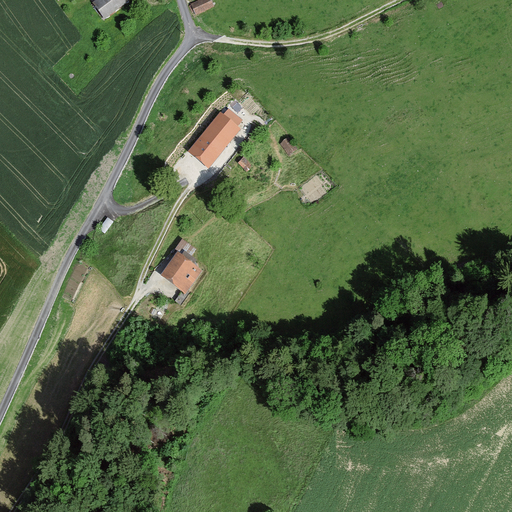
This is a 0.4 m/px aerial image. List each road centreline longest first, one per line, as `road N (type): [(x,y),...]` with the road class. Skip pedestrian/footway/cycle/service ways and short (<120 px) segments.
road 1 (unclassified): [(181,0),(188,41),(73,247),(0,413)]
road 2 (track): [(200,172),(11,511)]
road 3 (track): [(190,35),(305,40),(400,0)]
road 4 (track): [(68,511),(142,457),(188,455)]
